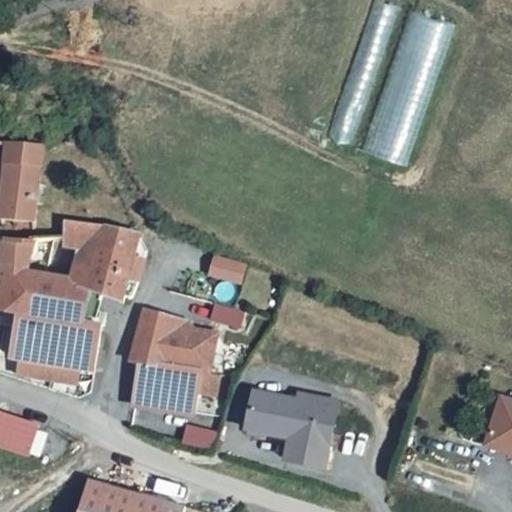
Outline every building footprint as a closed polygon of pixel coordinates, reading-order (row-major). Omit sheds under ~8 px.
[(414,166),(452,12),(416,3),(404,49),(417,52),(410,80),(389,75),(369,155),(414,166)] [(17,120),(9,179),(41,187),(48,124),(17,120)] [(9,179),(7,201),(39,200),(41,187),(9,179)] [(129,234),(135,208),(56,191),(52,225),(75,222),(70,243),(74,244),(66,266),(87,271),(101,275),(118,278),(118,276),(123,256),(129,234)] [(3,210),(0,238),(0,247),(37,258),(39,209),(3,210)] [(129,234),(123,256),(134,259),(140,236),(129,234)] [(28,331),(87,341),(99,342),(105,303),(98,301),(81,297),(83,289),(87,271),(66,266),(37,258),(0,247),(0,287),(25,292),(17,330),(28,331)] [(123,256),(118,276),(127,278),(134,259),(123,256)] [(220,275),(216,292),(244,299),(248,282),(220,275)] [(173,290),(148,286),(143,304),(135,334),(145,335),(168,339),(173,290)] [(100,293),(83,289),(81,297),(98,301),(100,293)] [(192,295),(173,290),(168,339),(214,345),(220,305),(197,301),(192,295)] [(28,331),(25,346),(85,356),(87,341),(28,331)] [(168,339),(145,335),(144,341),(139,375),(198,383),(201,365),(219,368),(222,346),(214,345),(168,339)] [(303,372),(259,364),(252,401),(296,409),(292,431),(330,438),(342,373),(304,366),(303,372)] [(511,411),(494,407),(506,368),(491,364),(477,413),(511,423),(511,411)] [(511,370),(506,368),(494,407),(511,411),(511,370)] [(44,397),(0,382),(0,411),(45,426),(51,407),(42,403),(44,397)] [(193,395),(189,414),(216,421),(221,401),(193,395)] [(139,410),(137,428),(182,432),(184,415),(139,410)] [(181,511),(191,479),(94,453),(77,511),(181,511)]
